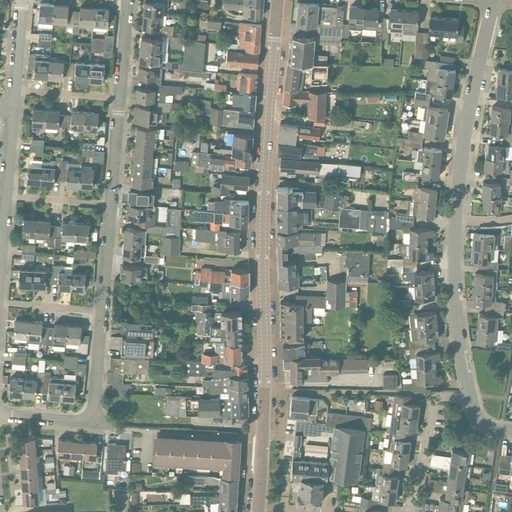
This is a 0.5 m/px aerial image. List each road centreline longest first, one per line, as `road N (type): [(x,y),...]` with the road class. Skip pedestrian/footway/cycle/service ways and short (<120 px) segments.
road 1 (tertiary): [(264,389),(263,216),(278,0)]
road 2 (residential): [(454,223),(494,0)]
road 3 (residential): [(0,413),(93,423),(102,313)]
road 4 (residential): [(469,396),(454,223)]
road 5 (residential): [(409,511),(432,404),(469,396)]
road 6 (tertiary): [(257,511),(264,389)]
